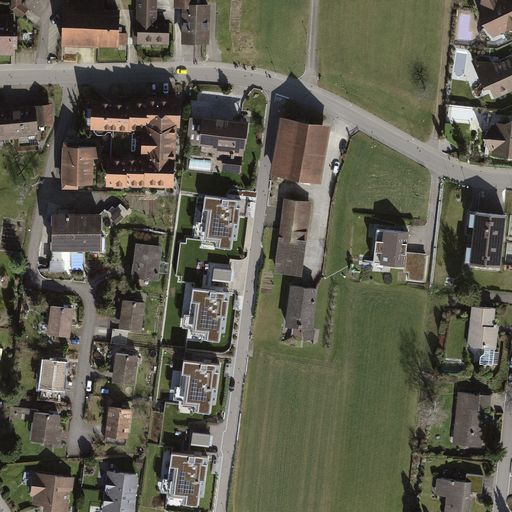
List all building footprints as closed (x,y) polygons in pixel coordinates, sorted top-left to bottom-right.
[(21,0),(13,0),(13,10),(24,17),(28,10),(21,5),(21,0)] [(65,5),(63,42),(126,44),(126,35),(118,34),(118,13),(100,12),(100,0),(68,0),(66,5),(65,5)] [(138,0),(138,17),(154,17),(154,0),(138,0)] [(185,4),(184,40),(207,41),(208,5),(194,4),(194,0),(176,0),(176,3),(185,4)] [(511,0),(488,0),(492,35),(510,37),(511,36),(511,0)] [(0,16),(0,49),(12,50),(12,17),(0,16)] [(139,44),(140,40),(168,41),(168,23),(134,22),(133,43),(139,44)] [(503,59),(486,67),(494,91),(507,96),(511,93),(511,63),(507,66),(503,59)] [(91,130),(111,131),(109,184),(127,185),(127,182),(146,183),(146,181),(170,182),(171,158),(173,158),(175,125),(177,125),(178,101),(148,99),(148,102),(131,101),(131,104),(93,102),(91,130)] [(51,104),(37,105),(39,125),(53,124),(51,104)] [(35,107),(0,109),(0,135),(19,134),(20,146),(38,144),(35,107)] [(204,117),(201,142),(214,143),(224,156),(235,157),(237,140),(243,140),(244,134),(240,128),(241,122),(204,117)] [(332,126),(283,118),(274,173),(322,181),(332,126)] [(511,118),(508,119),(494,130),(493,145),(511,157),(511,118)] [(98,147),(65,146),(64,182),(91,183),(91,157),(98,158),(98,147)] [(241,164),(229,162),(228,170),(240,171),(241,164)] [(241,197),(205,192),(200,231),(217,233),(215,243),(230,245),(231,237),(236,237),(241,197)] [(286,199),(276,271),(302,275),(311,202),(286,199)] [(476,211),(471,262),(501,265),(506,214),(476,211)] [(99,215),(57,214),(57,225),(54,225),(53,247),(98,248),(99,215)] [(387,228),(377,227),(373,261),(405,265),(406,253),(409,230),(387,228)] [(139,261),(137,276),(156,278),(160,247),(138,244),(136,261),(139,261)] [(426,256),(411,254),(409,278),(424,279),(426,256)] [(216,280),(234,280),(233,267),(216,267),(216,280)] [(292,286),(287,325),(312,328),(317,289),(292,286)] [(230,291),(194,287),(189,327),(206,329),(205,338),(219,340),(220,331),(225,332),(230,291)] [(144,302),(123,300),(122,310),(124,311),(122,326),(140,329),(144,302)] [(72,308),(52,306),(50,316),(53,317),(51,332),(56,333),(55,340),(68,342),(72,308)] [(474,306),(470,344),(495,347),(497,329),(493,328),(495,308),(474,306)] [(127,331),(113,329),(112,343),(126,344),(127,331)] [(136,356),(116,354),(115,363),(117,363),(115,380),(133,382),(136,356)] [(66,362),(46,359),(41,399),(61,401),(66,362)] [(219,364),(184,360),(180,399),(197,401),(196,410),(209,412),(210,403),(215,404),(219,364)] [(499,391),(468,389),(464,441),(494,444),(499,391)] [(60,414),(36,411),(36,409),(12,406),(10,417),(21,418),(22,412),(36,414),(35,421),(38,421),(36,438),(46,439),(46,444),(60,446),(62,427),(58,426),(60,414)] [(130,409),(110,407),(108,417),(111,417),(107,441),(125,444),(130,409)] [(194,444),(212,444),(213,432),(194,431),(194,444)] [(209,457),(173,452),(168,492),(185,494),(184,503),(198,505),(199,496),(204,497),(209,457)] [(109,471),(106,491),(135,495),(137,475),(109,471)] [(51,508),(67,510),(70,486),(72,486),(74,477),(38,472),(34,501),(52,503),(51,508)] [(454,478),(450,511),(476,511),(480,481),(454,478)] [(106,491),(104,511),(112,511),(132,511),(135,495),(106,491)]
